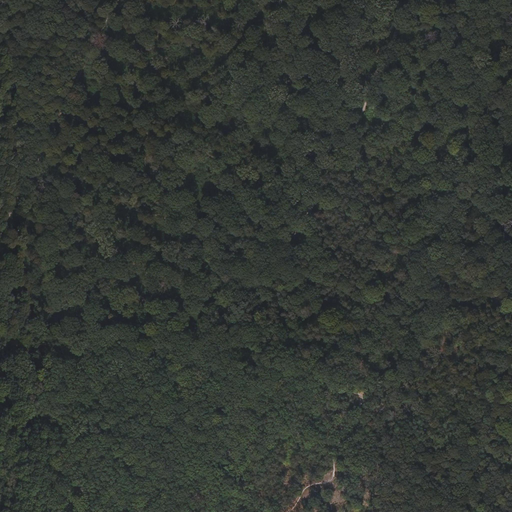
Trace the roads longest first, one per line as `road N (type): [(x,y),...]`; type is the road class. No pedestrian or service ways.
road 1 (track): [(0,325),(149,341),(183,335),(294,250)]
road 2 (track): [(0,231),(117,0)]
road 3 (track): [(158,339),(244,360),(271,381),(344,373)]
